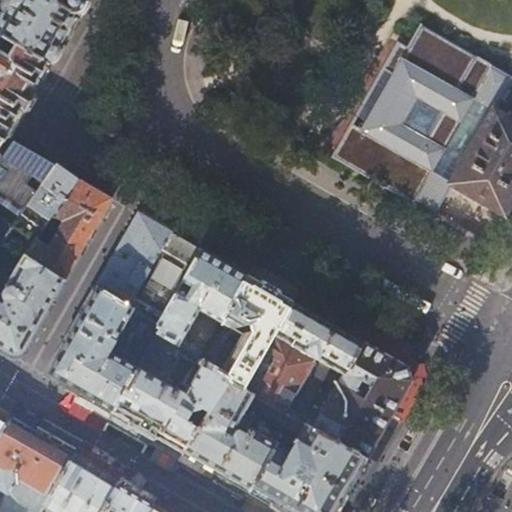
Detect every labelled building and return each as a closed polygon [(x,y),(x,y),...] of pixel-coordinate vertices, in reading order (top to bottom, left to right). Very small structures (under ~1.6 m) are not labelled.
[(0,0),(0,2),(1,3),(3,0),(10,0),(7,5),(7,7),(8,9),(9,9),(6,15),(4,15),(2,16),(0,20),(0,36),(16,45),(49,65),(56,53),(87,0),(0,0)] [(334,156),(425,209),(433,214),(442,199),(450,185),(500,214),(504,216),(511,201),(511,76),(489,63),(439,58),(398,42),(334,156)] [(0,143),(5,136),(7,138),(28,102),(49,65),(16,45),(8,58),(0,53),(0,143)] [(0,245),(54,165),(44,159),(14,141),(7,138),(5,136),(0,143),(0,245)] [(63,170),(54,165),(0,245),(0,252),(19,264),(24,257),(36,239),(53,216),(79,179),(72,175),(63,170)] [(79,179),(53,216),(61,221),(62,223),(62,225),(48,247),(36,239),(24,257),(64,281),(87,241),(112,198),(102,192),(79,179)] [(108,267),(96,287),(128,306),(173,233),(155,223),(138,213),(108,267)] [(185,240),(173,233),(128,306),(141,313),(150,319),(158,323),(200,249),(185,240)] [(223,262),(200,249),(158,323),(162,325),(157,333),(200,359),(204,352),(182,340),(200,310),(221,323),(247,276),(223,262)] [(24,257),(19,264),(3,291),(2,293),(2,294),(4,296),(4,298),(0,295),(0,348),(10,355),(14,356),(15,356),(20,355),(21,354),(25,349),(40,323),(64,281),(24,257)] [(252,278),(247,276),(221,323),(220,324),(241,336),(220,371),(231,378),(229,381),(243,389),(275,335),(294,303),(252,278)] [(141,313),(128,306),(96,287),(45,375),(73,390),(112,413),(157,333),(162,325),(158,323),(150,319),(146,327),(139,323),(121,357),(109,350),(130,312),(138,318),(141,313)] [(304,309),(294,303),(275,335),(343,374),(313,429),(366,459),(389,420),(411,381),(408,368),(343,331),(304,309)] [(231,378),(220,371),(200,359),(157,333),(112,413),(159,440),(181,453),(229,381),(231,378)] [(343,374),(275,335),(243,389),(255,396),(264,401),(277,409),(313,429),(343,374)] [(255,396),(243,389),(229,381),(181,453),(213,470),(249,491),(275,446),(276,444),(268,439),(271,433),(270,431),(261,426),(259,426),(255,432),(253,431),(252,431),(249,430),(246,435),(240,431),(238,432),(235,430),(255,396)] [(272,418),(277,409),(264,401),(259,411),(272,418)] [(277,409),(272,418),(299,434),(288,453),(275,446),(249,491),(285,511),(335,511),(340,503),(366,459),(313,429),(277,409)] [(0,434),(10,418),(9,418),(0,411),(0,434)] [(10,418),(0,434),(0,491),(7,495),(8,496),(12,489),(42,508),(43,506),(70,462),(75,454),(35,431),(11,417),(10,418)] [(71,463),(70,462),(43,506),(53,511),(101,511),(115,489),(114,489),(77,467),(71,463)] [(118,484),(115,489),(101,511),(149,511),(154,505),(122,487),(118,484)] [(39,511),(42,508),(12,489),(8,496),(7,495),(0,511),(39,511)]
